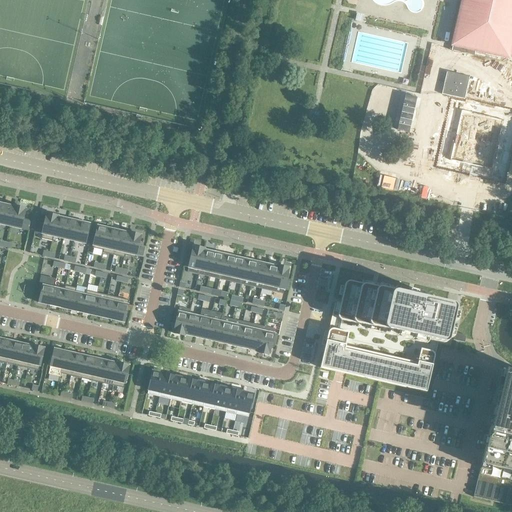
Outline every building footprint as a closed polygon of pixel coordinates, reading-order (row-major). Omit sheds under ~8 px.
[(511,0),(462,0),(462,1),(460,11),(460,12),(457,22),(457,23),(455,33),(455,34),(452,44),(452,45),(453,45),(452,50),(451,51),(452,51),(453,45),(458,46),(457,52),(468,54),(470,49),(474,50),(475,50),(485,52),(486,53),(496,55),(497,55),(507,57),(508,58),(511,58),(511,91),(508,111),(455,99),(440,164),(499,177),(498,179),(511,182),(511,0)] [(0,224),(10,226),(14,206),(14,207),(4,204),(0,219),(0,224)] [(25,209),(14,206),(10,226),(28,230),(30,221),(23,219),(25,209)] [(52,241),(57,216),(46,213),(45,219),(44,224),(37,222),(34,232),(41,234),(40,238),(52,241)] [(63,239),(68,219),(58,217),(58,216),(57,216),(52,241),(53,236),(63,239)] [(74,241),(78,221),(68,219),(63,239),(74,241)] [(89,224),(78,221),(74,241),(85,244),(89,224)] [(103,253),(108,228),(97,226),(92,248),(103,250),(102,253),(103,253)] [(113,255),(119,231),(108,228),(103,253),(113,255)] [(124,258),(129,232),(129,233),(119,231),(113,255),(124,258)] [(140,235),(129,232),(124,258),(125,255),(135,258),(136,255),(143,257),(145,247),(138,245),(140,235)] [(187,272),(198,275),(204,249),(193,246),(190,258),(186,257),(184,267),(188,267),(187,272)] [(204,249),(198,275),(208,277),(214,252),(204,250),(204,249)] [(225,255),(214,252),(208,277),(219,279),(225,255)] [(235,257),(225,255),(219,279),(230,282),(235,257)] [(246,260),(235,257),(230,282),(240,284),(246,260)] [(256,262),(246,260),(240,284),(251,287),(256,262)] [(261,289),(267,264),(256,262),(251,287),(261,289)] [(272,291),(278,265),(277,265),(277,267),(267,264),(261,289),(272,291)] [(286,290),(289,280),(286,279),(289,268),(278,265),(272,291),(283,294),(284,289),(286,290)] [(49,305),(54,286),(55,283),(55,280),(44,277),(43,281),(39,281),(36,294),(40,295),(38,303),(49,305)] [(321,363),(320,368),(335,372),(345,374),(377,381),(426,392),(437,346),(438,343),(440,334),(446,304),(411,296),(407,295),(376,287),(371,286),(348,281),(348,282),(347,282),(346,282),(346,283),(345,283),(345,284),(344,284),(344,285),(340,304),(335,303),(328,330),(327,335),(325,345),(323,355),(321,363)] [(60,308),(65,286),(65,285),(64,288),(54,286),(49,305),(60,308)] [(75,293),(76,288),(65,286),(60,308),(71,310),(75,293)] [(85,295),(86,290),(85,295),(75,293),(76,288),(75,293),(71,310),(81,312),(85,295)] [(92,315),(97,293),(86,290),(85,295),(81,312),(92,315)] [(102,317),(107,295),(97,293),(92,315),(102,317)] [(113,320),(118,298),(107,295),(102,317),(113,320)] [(124,322),(129,300),(118,298),(113,320),(124,322)] [(184,336),(190,310),(179,307),(178,312),(174,311),(172,321),(175,322),(173,333),(184,336)] [(210,319),(212,311),(201,309),(199,317),(195,337),(205,339),(210,319)] [(199,317),(189,314),(190,310),(184,336),(185,334),(195,337),(199,317)] [(216,341),(221,317),(222,315),(222,314),(216,312),(212,311),(210,319),(205,339),(216,341)] [(232,319),(221,317),(216,341),(226,344),(232,319)] [(243,322),(232,319),(226,344),(237,346),(243,322)] [(253,324),(243,322),(237,346),(247,349),(253,324)] [(264,327),(253,324),(247,349),(257,351),(257,352),(258,353),(264,327)] [(274,334),(275,329),(264,327),(258,353),(269,355),(271,344),(275,345),(277,335),(274,334)] [(466,335),(463,335),(455,333),(453,340),(464,343),(466,335)] [(0,361),(6,363),(11,341),(1,339),(0,343),(0,361)] [(17,366),(22,344),(11,341),(6,363),(17,366)] [(27,368),(33,345),(32,345),(32,346),(22,344),(17,366),(27,368)] [(39,371),(44,348),(33,345),(27,368),(39,371)] [(50,367),(48,374),(59,376),(60,374),(65,352),(54,349),(50,367)] [(65,352),(60,374),(70,376),(75,354),(65,352)] [(75,354),(70,376),(81,379),(86,356),(75,354)] [(86,356),(81,379),(91,381),(97,359),(96,359),(86,356)] [(97,359),(91,381),(102,383),(107,361),(97,359)] [(107,361),(102,383),(112,386),(118,363),(117,363),(107,361)] [(118,363),(112,386),(123,388),(129,365),(118,363)] [(511,370),(511,371),(501,368),(472,495),(511,504),(511,370)] [(152,371),(147,394),(159,397),(164,374),(152,371)] [(164,374),(159,397),(170,399),(175,376),(164,374)] [(175,376),(170,399),(181,402),(186,379),(175,376)] [(186,379),(181,402),(192,404),(197,381),(186,379)] [(197,381),(192,404),(203,407),(208,384),(197,381)] [(208,384),(203,407),(214,409),(219,386),(208,384)] [(219,386),(214,409),(225,412),(230,389),(219,386)] [(230,389),(225,412),(236,414),(242,392),(242,391),(230,389)] [(242,392),(236,414),(248,417),(253,394),(242,392)]
